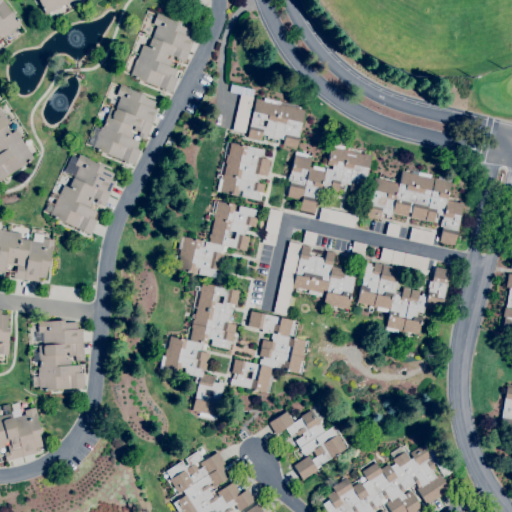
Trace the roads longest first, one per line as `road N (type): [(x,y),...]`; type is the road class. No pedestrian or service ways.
road 1 (residential): [(502,131),(457,386),(464,439),(490,488)]
road 2 (residential): [(102,310),(105,252),(117,215),(214,31),(217,0)]
road 3 (tertiary): [(259,0),(287,55),(366,117),(511,156)]
road 4 (residential): [(268,302),(292,221),(483,261)]
road 5 (tertiary): [(502,131),(375,96),(303,38),(287,0)]
road 6 (residential): [(490,488),(449,511),(256,457)]
road 7 (residential): [(102,310),(86,421),(40,468),(0,476)]
